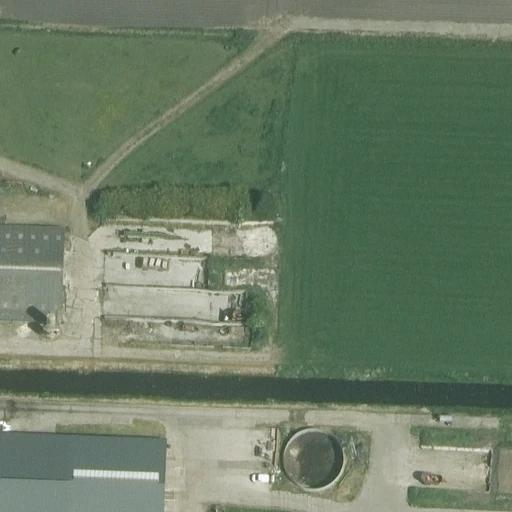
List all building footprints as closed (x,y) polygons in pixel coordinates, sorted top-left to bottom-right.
[(0,322),(60,325),(63,232),(0,229),(0,322)] [(217,250),(217,231),(175,230),(174,240),(173,240),(173,248),(180,248),(180,240),(193,240),(193,250),(217,250)] [(108,237),(109,255),(127,254),(126,236),(108,237)] [(142,258),(142,291),(212,291),(212,258),(142,258)] [(284,455),(283,460),(283,465),(284,470),(286,476),(290,481),(293,485),(298,488),(303,490),(308,492),(313,492),(319,491),(324,490),(330,487),(334,484),(337,480),(340,476),(342,472),(343,468),(343,463),(343,459),(342,454),(341,450),(338,446),(336,442),(333,440),(330,437),(325,435),(321,433),(316,433),(311,432),(306,433),(301,435),(296,437),(292,441),(289,445),(286,450),(284,455)] [(0,511),(161,511),(164,443),(0,437),(0,511)]
